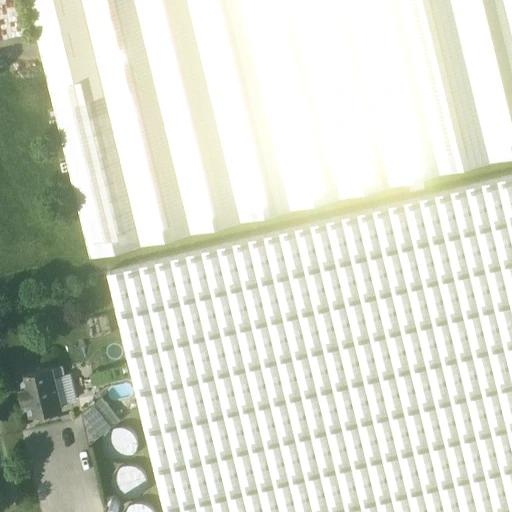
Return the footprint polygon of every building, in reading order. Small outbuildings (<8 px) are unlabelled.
[(511,152),(511,0),(30,0),(91,254),(511,152)] [(511,511),(511,172),(108,272),(165,511),(511,511)] [(30,415),(63,407),(53,366),(20,374),(23,387),(20,387),(23,403),(27,402),(30,415)] [(104,395),(86,408),(102,430),(120,417),(104,395)] [(123,460),(129,458),(134,453),(137,447),(137,440),(135,434),(130,429),(124,426),(117,426),(111,428),(106,433),(103,439),(103,446),(105,452),(110,457),(116,460),(123,460)] [(131,498),(138,495),(143,491),(146,484),(146,478),(144,471),(139,466),(133,463),(126,463),(120,465),(115,470),(112,476),(111,483),(114,489),(118,494),(125,497),(131,498)] [(154,511),(153,509),(148,504),(142,501),(138,501),(134,501),(128,504),(124,509),(122,511),(154,511)]
